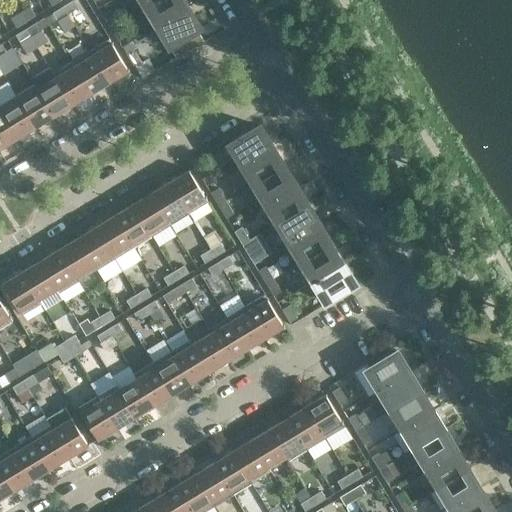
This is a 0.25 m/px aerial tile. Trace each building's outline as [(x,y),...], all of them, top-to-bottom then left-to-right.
[(78,8),(73,0),(63,6),(67,14),(78,8)] [(154,0),(145,6),(151,16),(157,26),(188,7),(183,0),(154,0)] [(30,6),(21,12),(26,21),(36,16),(30,6)] [(67,14),(63,6),(52,13),(57,20),(67,14)] [(157,26),(163,35),(177,58),(203,41),(196,29),(199,27),(193,17),(193,16),(188,7),(157,26)] [(110,10),(102,15),(110,27),(118,23),(110,10)] [(26,21),(21,12),(11,18),(17,27),(26,21)] [(41,30),(36,22),(26,29),(30,36),(41,30)] [(125,36),(118,23),(110,27),(118,40),(125,36)] [(30,36),(26,29),(15,35),(20,43),(30,36)] [(134,40),(136,43),(146,38),(143,34),(134,40)] [(109,39),(90,50),(109,82),(129,70),(128,69),(127,69),(112,44),(113,43),(112,42),(111,43),(109,39)] [(133,49),(126,54),(134,67),(141,62),(133,49)] [(109,82),(90,50),(71,62),(90,93),(109,82)] [(90,93),(71,62),(52,73),(54,77),(55,77),(72,105),(90,93)] [(54,77),(37,88),(53,116),(72,105),(55,77),(54,77)] [(35,84),(16,95),(35,127),(53,116),(37,88),(35,84)] [(35,127),(16,95),(0,104),(0,111),(17,138),(35,127)] [(0,148),(17,138),(0,111),(0,148)] [(235,155),(241,164),(272,146),(266,136),(259,126),(229,144),(236,155),(235,155)] [(278,155),(272,146),(241,164),(247,174),(253,184),(283,165),(277,155),(278,155)] [(202,161),(194,166),(202,179),(210,174),(202,161)] [(289,175),(283,165),(253,184),(259,194),(265,203),(296,185),(290,175),(289,175)] [(190,171),(189,170),(169,182),(189,214),(208,202),(205,198),(206,197),(205,196),(205,197),(189,171),(190,171)] [(189,214),(169,182),(151,193),(170,225),(189,214)] [(301,194),(296,185),(265,203),(270,213),(271,212),(277,223),(307,204),(301,194)] [(218,188),(210,192),(218,205),(226,200),(218,188)] [(170,225),(151,193),(132,204),(152,236),(170,225)] [(233,213),(226,200),(218,205),(226,218),(233,213)] [(152,236),(132,204),(114,215),(133,247),(152,236)] [(313,214),(307,204),(277,223),(283,232),(283,233),(289,242),(319,224),(313,214)] [(133,247),(114,215),(96,227),(115,258),(133,247)] [(325,233),(319,224),(289,242),(294,252),(295,252),(301,262),(331,243),(325,233)] [(115,258),(96,227),(77,238),(96,270),(115,258)] [(242,227),(234,231),(242,244),(249,239),(242,227)] [(96,270),(77,238),(59,249),(78,281),(96,270)] [(257,252),(249,239),(242,244),(249,257),(257,252)] [(221,243),(210,249),(215,257),(225,250),(221,243)] [(337,253),(331,243),(301,262),(307,271),(306,272),(312,281),(343,262),(337,253)] [(78,281),(59,249),(40,260),(57,288),(56,288),(59,293),(78,281)] [(215,257),(210,249),(200,255),(205,263),(215,257)] [(233,263),(228,256),(218,262),(223,269),(233,263)] [(57,288),(40,260),(22,272),(39,299),(42,303),(46,309),(63,299),(59,293),(56,288),(57,288)] [(223,269),(218,262),(208,268),(212,276),(223,269)] [(349,272),(343,262),(312,281),(318,291),(325,301),(355,283),(348,272),(349,272)] [(184,265),(173,271),(178,279),(188,273),(184,265)] [(265,266),(258,270),(265,283),(273,278),(265,266)] [(178,279),(173,271),(163,278),(168,285),(178,279)] [(39,299),(22,272),(2,284),(2,285),(3,284),(19,310),(18,310),(19,311),(20,311),(22,315),(42,303),(39,299)] [(196,286),(191,278),(181,284),(186,292),(196,286)] [(281,291),(273,278),(265,283),(273,296),(281,291)] [(186,292),(181,284),(171,290),(176,298),(186,292)] [(147,288),(136,294),(141,302),(151,295),(147,288)] [(141,302),(136,294),(126,300),(131,308),(141,302)] [(264,294),(245,306),(264,338),(284,326),(284,325),(283,325),(267,300),(268,299),(267,298),(264,294)] [(0,328),(12,321),(10,317),(11,316),(10,315),(9,316),(0,300),(0,328)] [(159,308),(155,300),(144,307),(149,314),(159,308)] [(289,304),(281,309),(289,322),(297,317),(289,304)] [(264,338),(245,306),(227,317),(246,349),(264,338)] [(149,314),(144,307),(134,313),(139,321),(149,314)] [(110,310),(100,316),(104,324),(114,318),(110,310)] [(104,324),(100,316),(89,323),(94,330),(104,324)] [(246,349),(227,317),(207,329),(210,333),(211,333),(227,360),(246,349)] [(122,331),(118,323),(107,329),(112,337),(122,331)] [(112,337),(107,329),(97,335),(102,343),(112,337)] [(210,333),(193,343),(192,344),(209,372),(227,360),(211,333),(210,333)] [(74,335),(64,341),(69,349),(79,343),(74,335)] [(190,339),(171,351),(191,383),(209,372),(192,344),(193,343),(190,339)] [(69,349),(64,341),(54,348),(59,355),(69,349)] [(84,350),(79,343),(69,349),(74,357),(84,350)] [(74,357),(69,349),(59,355),(63,363),(74,357)] [(191,383),(171,351),(153,362),(172,394),(191,383)] [(368,363),(354,372),(368,396),(378,390),(409,371),(403,362),(397,351),(370,367),(368,363)] [(25,362),(15,368),(19,376),(29,369),(25,362)] [(172,394),(153,362),(134,374),(136,378),(137,377),(154,405),(172,394)] [(19,376),(15,368),(4,374),(9,382),(19,376)] [(415,381),(409,371),(378,390),(384,399),(390,409),(421,391),(415,381)] [(37,382),(33,375),(23,381),(27,388),(37,382)] [(136,378),(119,388),(118,389),(135,416),(154,405),(137,377),(136,378)] [(27,388),(23,381),(12,387),(17,395),(27,388)] [(116,384),(97,396),(117,428),(135,416),(118,389),(119,388),(116,384)] [(339,387),(331,392),(339,405),(347,400),(339,387)] [(427,401),(421,391),(390,409),(397,419),(396,419),(402,429),(433,410),(427,401)] [(326,394),(306,406),(325,438),(333,450),(352,438),(344,426),(342,422),(343,422),(342,421),(341,421),(326,396),(326,395),(326,394)] [(117,428),(97,396),(78,407),(81,412),(80,412),(81,413),(97,438),(96,439),(97,440),(117,428)] [(325,438),(306,406),(287,417),(307,449),(325,438)] [(46,419),(49,425),(69,457),(89,445),(88,444),(87,444),(72,419),(73,418),(72,417),(71,417),(65,407),(46,419)] [(438,419),(433,410),(402,429),(408,438),(414,448),(444,430),(438,420),(438,419)] [(355,413),(347,418),(355,431),(363,426),(355,413)] [(307,449),(287,417),(269,429),(286,456),(285,457),(288,461),(307,449)] [(69,457),(49,425),(31,436),(50,468),(69,457)] [(371,439),(363,426),(355,431),(363,444),(371,439)] [(286,456),(269,429),(251,440),(267,468),(268,467),(285,457),(286,456)] [(450,440),(444,430),(414,448),(420,458),(426,468),(456,449),(451,440),(450,440)] [(50,468),(31,436),(12,447),(32,479),(50,468)] [(267,468),(251,440),(232,451),(251,483),(271,471),(268,467),(267,468)] [(32,479),(12,447),(0,455),(0,468),(13,490),(32,479)] [(462,459),(456,449),(426,468),(431,477),(432,477),(438,487),(468,469),(462,459)] [(251,483),(232,451),(214,462),(233,494),(251,483)] [(379,452),(371,457),(379,470),(387,465),(379,452)] [(233,494),(214,462),(195,474),(215,505),(233,494)] [(394,478),(387,465),(379,470),(387,483),(394,478)] [(0,498),(13,490),(0,468),(0,498)] [(358,469),(347,475),(352,482),(362,476),(358,469)] [(474,479),(468,469),(438,487),(444,497),(449,507),(480,488),(474,479)] [(203,511),(215,505),(195,474),(177,485),(193,511),(203,511)] [(352,482),(347,475),(337,481),(342,489),(352,482)] [(365,493),(360,484),(350,491),(355,499),(365,493)] [(193,511),(177,485),(158,496),(167,511),(193,511)] [(486,498),(480,488),(449,507),(452,511),(485,511),(492,508),(486,498)] [(321,491),(311,497),(315,505),(326,499),(321,491)] [(355,499),(350,491),(340,497),(345,505),(355,499)] [(402,491),(395,496),(402,509),(410,504),(402,491)] [(167,511),(158,496),(138,508),(139,509),(140,509),(141,511),(167,511)] [(315,505),(311,497),(300,503),(305,511),(315,505)]
